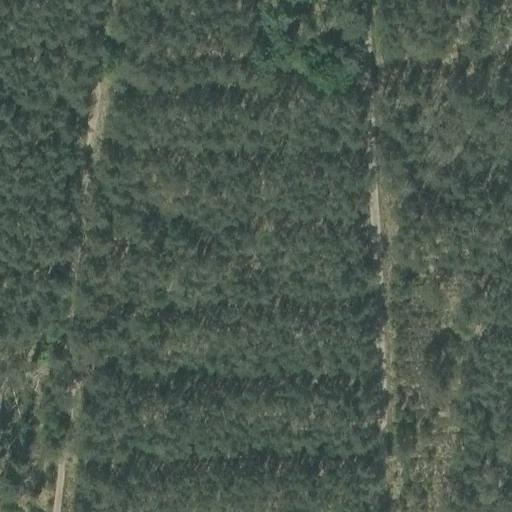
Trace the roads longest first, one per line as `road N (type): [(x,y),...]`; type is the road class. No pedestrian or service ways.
road 1 (track): [(61,511),(106,0)]
road 2 (track): [(364,0),(375,511)]
